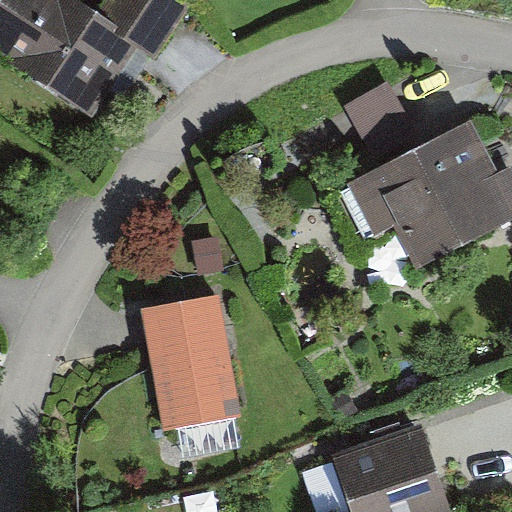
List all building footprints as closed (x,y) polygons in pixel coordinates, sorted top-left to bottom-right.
[(160,61),(197,4),(189,0),(107,0),(99,13),(77,0),(5,0),(0,8),(0,55),(98,118),(143,49),(160,61)] [(395,80),(349,104),(378,158),(424,134),(395,80)] [(408,296),(511,244),(511,214),(503,197),(490,203),(464,152),(341,214),(368,268),(389,258),(408,296)] [(244,208),(273,192),(260,166),(230,181),(244,208)] [(189,306),(216,302),(210,267),(183,271),(189,306)] [(232,446),(209,327),(131,342),(154,461),(232,446)] [(333,511),(430,511),(413,459),(326,487),(333,511)]
